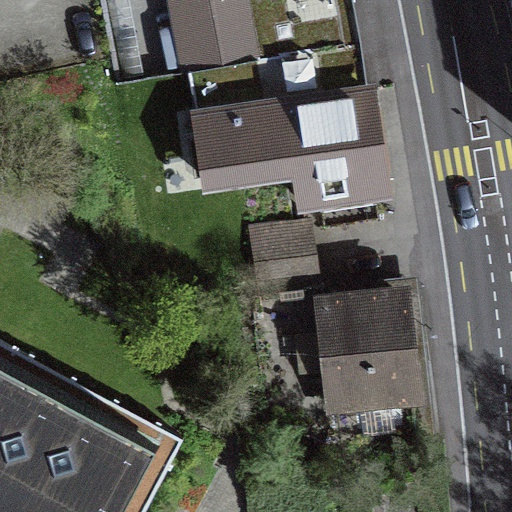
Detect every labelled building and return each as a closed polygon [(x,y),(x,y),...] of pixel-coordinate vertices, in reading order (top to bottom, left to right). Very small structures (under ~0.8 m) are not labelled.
[(174,0),(187,70),(347,44),(338,0),(174,0)] [(347,44),(187,70),(208,179),(294,164),(302,202),(306,202),(305,199),(384,185),(384,188),(390,187),(371,88),(368,88),(368,91),(356,93),(347,44)] [(307,220),(253,229),(258,262),(313,253),(307,220)] [(313,253),(258,262),(263,293),(318,284),(313,253)] [(263,293),(251,295),(266,422),(324,452),(421,444),(403,289),(327,299),(324,283),(318,284),(263,293)] [(109,511),(144,447),(0,370),(0,511),(109,511)]
